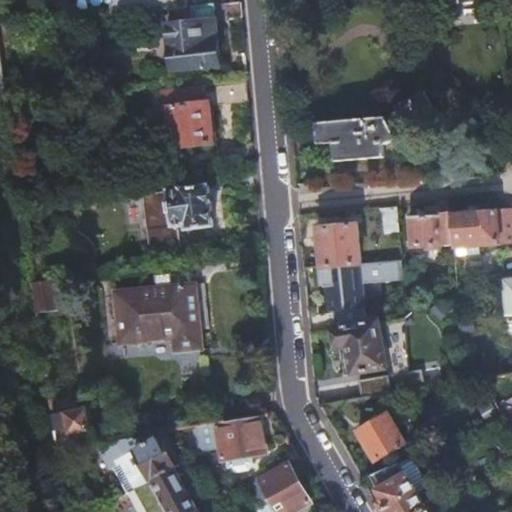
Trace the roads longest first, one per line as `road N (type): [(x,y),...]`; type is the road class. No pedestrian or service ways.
road 1 (residential): [(277,207),(295,414),(353,511)]
road 2 (residential): [(511,182),(277,207)]
road 3 (residential): [(259,0),(277,207)]
